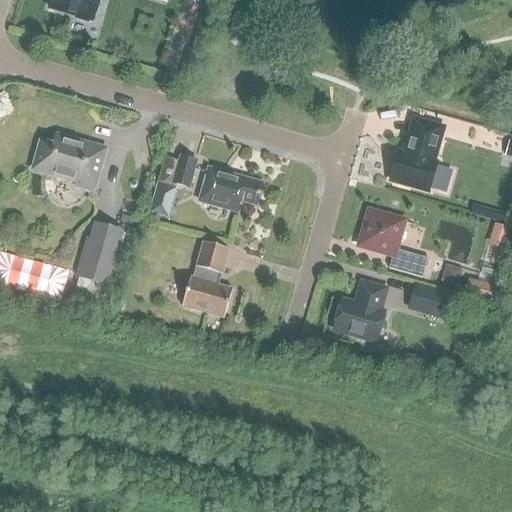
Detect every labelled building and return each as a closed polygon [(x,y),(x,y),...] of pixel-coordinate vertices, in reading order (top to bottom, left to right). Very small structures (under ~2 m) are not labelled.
[(48,8),(75,16),(75,18),(87,22),(88,20),(92,21),(98,0),(48,0),(49,4),(48,8)] [(396,153),(389,180),(395,182),(395,184),(407,187),(407,185),(428,191),(429,189),(435,167),(436,164),(431,163),(441,128),(413,120),(403,155),(396,153)] [(39,142),(31,170),(76,183),(75,187),(93,192),(105,150),(56,136),(53,146),(39,142)] [(188,188),(195,161),(180,157),(172,184),(188,188)] [(207,169),(198,202),(237,213),(240,201),(255,206),(261,184),(231,176),(230,177),(223,175),(223,174),(207,169)] [(169,207),(174,190),(156,185),(151,203),(169,207)] [(368,212),(358,246),(392,256),(388,269),(421,279),(427,259),(395,250),(403,222),(368,212)] [(487,245),(503,249),(509,229),(493,224),(487,245)] [(95,225),(90,241),(87,240),(76,277),(109,287),(119,249),(115,248),(120,232),(95,225)] [(189,278),(181,307),(223,319),(231,290),(215,286),(219,274),(220,274),(227,249),(202,242),(195,267),(197,268),(193,279),(189,278)] [(445,280),(461,285),(466,269),(450,264),(445,280)] [(463,297),(490,304),(494,287),(467,279),(463,297)] [(359,339),(369,342),(371,341),(375,342),(383,314),(379,313),(385,290),(360,283),(354,305),(341,302),(341,301),(332,330),(333,330),(357,337),(359,339)] [(407,308),(442,319),(449,296),(414,286),(407,308)]
